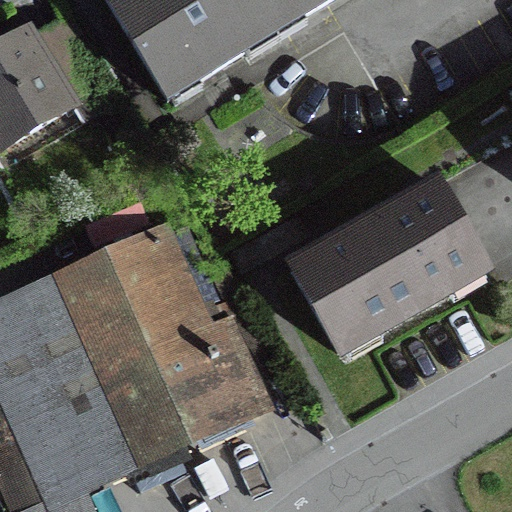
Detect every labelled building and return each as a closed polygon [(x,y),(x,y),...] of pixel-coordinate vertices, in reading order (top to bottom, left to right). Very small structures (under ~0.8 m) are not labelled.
[(106,0),(102,3),(165,105),(201,83),(271,41),(327,7),(338,0),(106,0)] [(0,154),(70,112),(67,106),(104,84),(67,22),(29,45),(25,38),(0,53),(0,154)] [(158,169),(197,146),(188,131),(149,155),(158,169)] [(351,244),(289,279),(334,359),(483,274),(438,195),(377,230),(375,225),(349,240),(351,244)] [(0,408),(43,507),(31,511),(86,511),(78,492),(265,411),(227,327),(215,332),(206,310),(188,317),(155,242),(55,286),(54,285),(0,309),(0,408)] [(294,400),(218,262),(203,270),(279,409),(294,400)]
